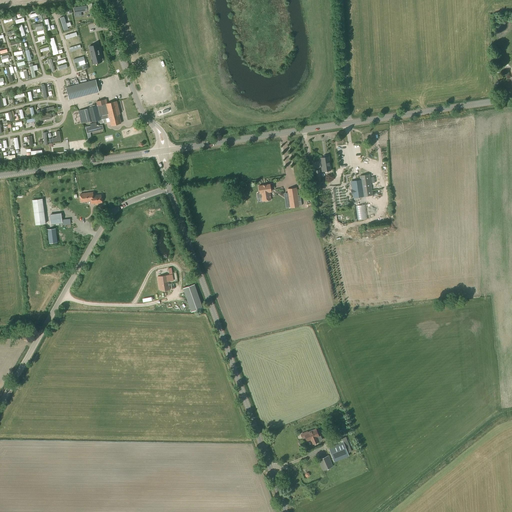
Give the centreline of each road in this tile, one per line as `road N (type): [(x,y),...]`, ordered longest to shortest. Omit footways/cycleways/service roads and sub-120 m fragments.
road 1 (tertiary): [(284,511),(168,188)]
road 2 (tertiary): [(0,399),(104,221),(116,207),(168,188)]
road 3 (secondary): [(162,150),(348,123)]
road 4 (secondary): [(348,123),(511,99)]
road 5 (secondary): [(0,175),(162,150)]
road 6 (tertiary): [(162,150),(99,0)]
road 7 (unclassified): [(348,123),(341,0)]
